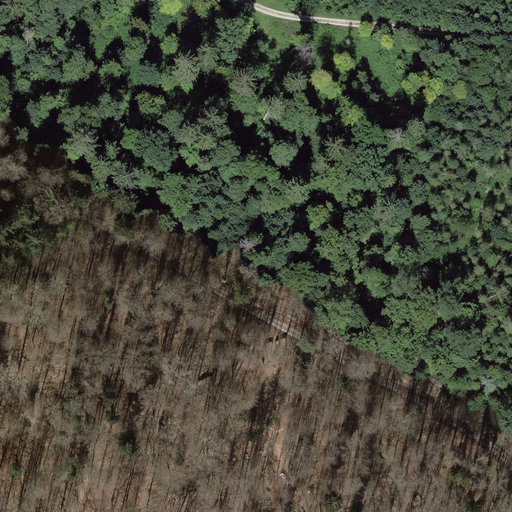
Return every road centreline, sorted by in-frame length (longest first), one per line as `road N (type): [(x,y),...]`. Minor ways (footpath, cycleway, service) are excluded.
road 1 (track): [(0,166),(476,434),(511,464)]
road 2 (track): [(511,37),(281,16),(256,0)]
